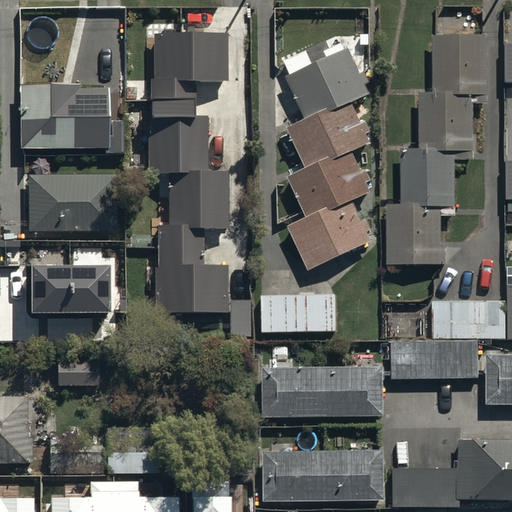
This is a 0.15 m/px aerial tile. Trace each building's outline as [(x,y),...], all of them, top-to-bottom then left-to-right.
[(486,30),(432,30),(432,88),(418,88),(418,144),(400,144),(400,200),(386,200),(386,260),(445,260),(445,241),(441,241),(441,201),(455,201),(455,154),(473,154),(473,89),(486,89),(486,30)] [(228,80),(228,34),(155,34),(155,78),(149,78),(150,173),(169,172),(169,227),(155,227),(155,312),(230,312),(230,335),(250,335),(250,300),(230,300),(230,264),(205,264),(205,229),(229,229),(229,170),(208,170),(208,116),(195,116),(195,80),(228,80)] [(511,38),(503,38),(505,79),(511,78),(511,38)] [(305,215),(288,224),(311,270),(368,242),(364,234),(372,229),(367,218),(363,220),(353,199),(370,190),(350,151),(368,142),(366,137),(371,135),(365,121),(361,123),(350,101),(372,90),(361,68),(358,69),(347,47),(344,48),(342,43),(330,49),(328,44),(308,54),(307,50),(284,61),(289,71),(283,74),(304,116),(286,124),(307,165),(285,175),(305,215)] [(18,73),(18,143),(108,143),(108,73),(18,73)] [(511,153),(502,154),(504,195),(511,194),(511,153)] [(27,169),(28,227),(116,227),(116,169),(27,169)] [(111,265),(32,265),(32,314),(111,313),(111,265)] [(336,331),(337,293),(263,292),(262,330),(336,331)] [(506,301),(433,302),(434,339),(506,338),(506,301)] [(477,341),(389,344),(390,382),(478,379),(477,341)] [(511,348),(485,349),(486,399),(511,399),(511,348)] [(58,359),(58,385),(99,385),(99,359),(58,359)] [(382,361),(262,362),(263,412),(382,411),(382,361)] [(0,457),(31,457),(31,433),(26,433),(26,391),(0,391),(0,457)] [(458,464),(393,464),(392,503),(462,504),(462,495),(511,495),(511,432),(459,432),(458,464)] [(106,448),(107,470),(154,469),(154,448),(147,448),(147,442),(132,442),(132,447),(106,448)] [(383,443),(263,443),(263,496),(383,496),(383,443)] [(192,480),(192,511),(230,511),(230,480),(192,480)] [(139,481),(91,482),(91,498),(52,498),(52,511),(179,511),(180,496),(139,496),(139,481)] [(0,511),(34,511),(35,498),(0,498),(0,511)]
